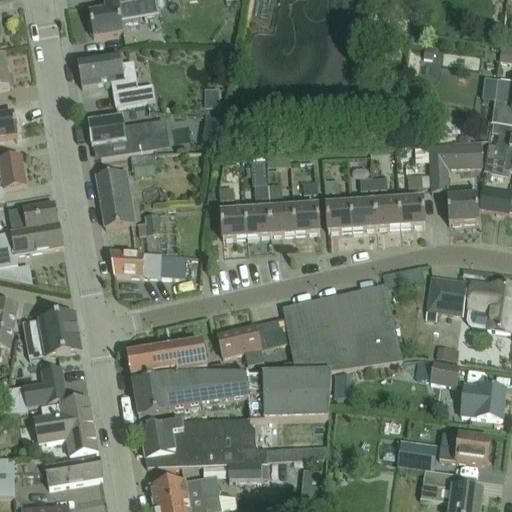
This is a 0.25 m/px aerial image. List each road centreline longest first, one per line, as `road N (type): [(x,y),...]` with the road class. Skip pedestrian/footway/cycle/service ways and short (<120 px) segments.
road 1 (residential): [(88,329),(448,256),(511,264)]
road 2 (tertiary): [(88,329),(32,0)]
road 3 (tertiary): [(120,511),(88,329)]
